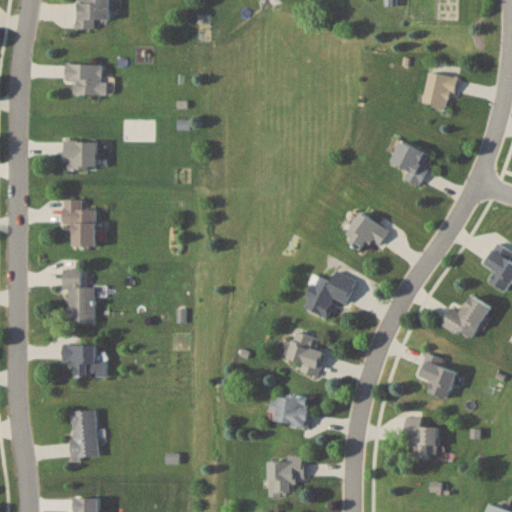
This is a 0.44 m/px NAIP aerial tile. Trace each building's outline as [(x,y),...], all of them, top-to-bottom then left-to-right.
[(97,27),(97,19),(110,19),(110,0),(78,0),(78,27),(97,27)] [(104,63),(67,63),(67,81),(75,81),(75,94),(109,94),(109,81),(104,81),(104,63)] [(423,103),(448,111),(459,79),(433,71),(423,103)] [(97,141),(67,141),(67,169),(97,169),(97,141)] [(408,170),(404,179),(420,186),(429,167),(425,165),(430,154),(402,141),(392,163),(408,170)] [(65,226),(74,226),(74,247),(97,247),(97,208),(85,208),(85,199),(65,199),(65,226)] [(345,237),(364,250),(370,240),(380,246),(390,231),(362,212),(345,237)] [(511,260),(509,259),(511,254),(511,251),(500,243),(485,264),(497,272),(491,281),(506,292),(511,284),(511,260)] [(97,287),(82,287),(82,269),(64,269),(64,289),(68,289),(67,321),(96,321),(97,287)] [(357,278),(337,271),(334,282),(315,275),(304,309),(328,317),(334,299),(348,303),(357,278)] [(453,307),(443,325),(472,341),(491,306),(472,296),(463,313),(453,307)] [(320,376),(327,351),(319,349),(322,338),(296,331),(288,361),(302,365),(301,371),(320,376)] [(97,343),(64,343),(64,369),(97,369),(97,343)] [(421,376),(435,381),(431,392),(448,399),(458,372),(441,366),(443,359),(430,354),(421,376)] [(278,423),(311,424),(311,395),(279,394),(278,423)] [(73,457),(98,456),(97,408),(72,409),(73,457)] [(439,425),(423,424),(423,416),(406,416),(406,441),(416,442),(416,457),(439,457),(439,425)] [(305,456),(269,457),(270,496),(296,496),(295,481),(306,481),(305,456)] [(486,511),(511,511),(511,509),(490,503),(486,511)]
